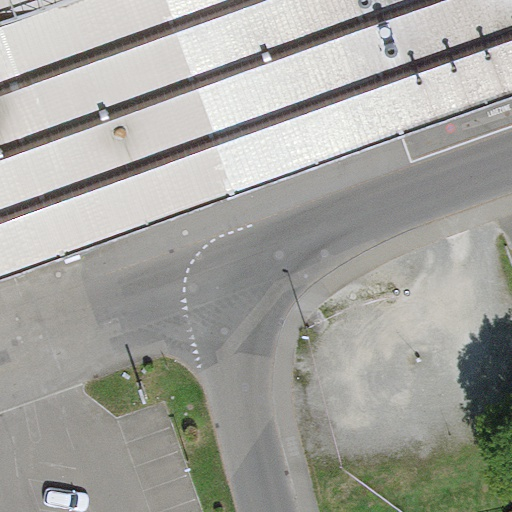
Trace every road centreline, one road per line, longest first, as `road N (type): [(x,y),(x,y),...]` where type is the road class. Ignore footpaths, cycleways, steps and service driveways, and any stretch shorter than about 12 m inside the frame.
road 1 (residential): [(511,159),(297,233),(246,257),(223,289)]
road 2 (residential): [(223,289),(185,287),(0,354)]
road 3 (residential): [(223,289),(223,353),(266,511)]
